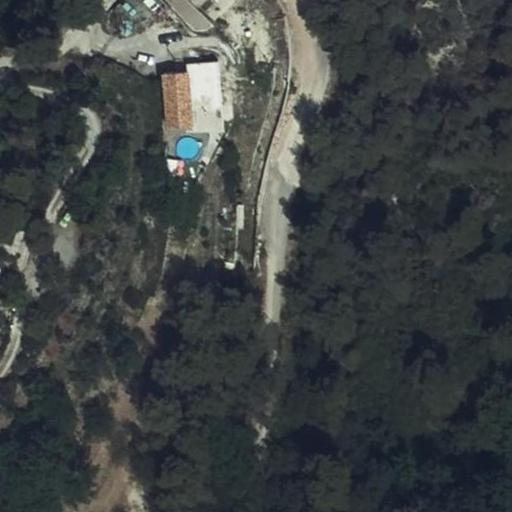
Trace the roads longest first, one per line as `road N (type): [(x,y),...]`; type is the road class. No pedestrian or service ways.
road 1 (track): [(300,0),(311,53),(282,243),(269,511)]
road 2 (track): [(107,0),(5,62),(5,76),(17,85),(93,117),(93,141),(34,237)]
